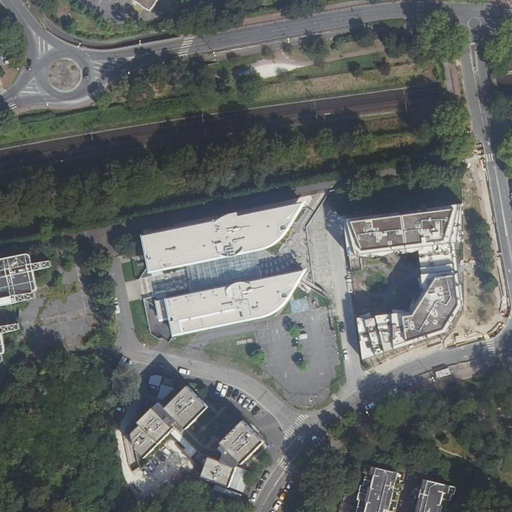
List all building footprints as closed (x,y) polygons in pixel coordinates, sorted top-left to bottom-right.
[(136,0),(152,11),(159,0),(136,0)] [(304,201),(144,237),(148,255),(150,255),(150,258),(148,259),(151,273),(197,264),(203,292),(157,301),(161,320),(175,318),(176,321),(172,322),(175,334),(259,318),(265,316),(271,313),(276,310),(280,308),(284,305),(286,301),(288,297),(283,298),(282,294),(287,291),(292,287),(296,283),(300,278),(303,272),(250,282),(248,272),(252,271),(250,263),(246,264),(245,254),(254,252),(265,249),(272,245),(276,243),(279,241),(282,238),(285,235),(286,229),(279,231),(279,226),(281,225),(286,223),(291,218),(297,212),(304,201)] [(462,206),(347,219),(351,256),(418,249),(423,292),(412,311),(358,317),(362,361),(447,333),(464,306),(454,243),(465,242),(462,206)] [(0,306),(20,303),(37,299),(35,291),(37,290),(38,289),(38,287),(38,286),(35,271),(53,268),(51,261),(34,264),(0,270),(0,306)] [(0,327),(0,363),(6,362),(5,362),(4,354),(5,354),(6,353),(6,351),(6,349),(3,334),(21,330),(20,324),(2,327),(0,327)] [(158,378),(152,377),(146,378),(145,385),(155,388),(158,378)] [(159,402),(170,390),(158,386),(154,400),(159,402)] [(184,430),(205,407),(183,387),(162,410),(184,430)] [(156,406),(151,411),(162,421),(165,418),(168,422),(166,425),(172,430),(173,431),(169,435),(184,449),(182,452),(190,459),(196,452),(197,453),(203,447),(184,430),(162,410),(161,411),(156,406)] [(130,438),(132,449),(134,451),(133,452),(143,461),(172,430),(166,425),(168,422),(165,418),(162,421),(151,411),(150,411),(136,427),(139,429),(130,438)] [(241,419),(219,442),(227,449),(238,459),(241,463),(263,439),(241,419)] [(203,447),(219,453),(220,451),(223,453),(227,449),(219,442),(213,436),(203,447)] [(197,453),(235,466),(238,459),(227,449),(223,453),(220,451),(219,453),(203,447),(197,453)] [(205,468),(201,477),(230,487),(236,466),(235,466),(197,453),(193,457),(205,468)] [(394,471),(366,464),(365,471),(367,472),(364,485),(361,484),(358,497),(360,498),(357,511),(355,510),(354,511),(380,511),(382,507),(385,508),(391,488),(387,487),(389,480),(392,481),(394,471)] [(237,467),(230,487),(243,491),(250,471),(237,467)] [(456,486),(428,479),(425,490),(429,490),(427,498),(423,498),(419,511),(449,511),(451,506),(449,506),(452,494),(454,494),(456,486)] [(240,499),(242,494),(216,485),(214,490),(240,499)]
